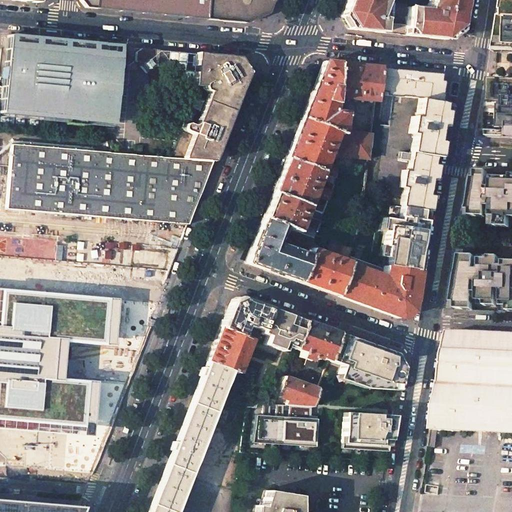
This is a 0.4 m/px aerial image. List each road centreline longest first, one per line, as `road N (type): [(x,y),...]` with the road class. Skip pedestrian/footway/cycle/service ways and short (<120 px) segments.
road 1 (secondary): [(205,267),(292,43)]
road 2 (secondary): [(120,487),(205,267)]
road 3 (residential): [(205,267),(424,344)]
road 4 (unclassified): [(64,24),(292,43)]
road 5 (unclassified): [(477,66),(292,43)]
road 6 (tertiary): [(428,319),(460,151)]
road 7 (tertiary): [(395,511),(424,344)]
road 8 (residential): [(0,480),(120,487)]
